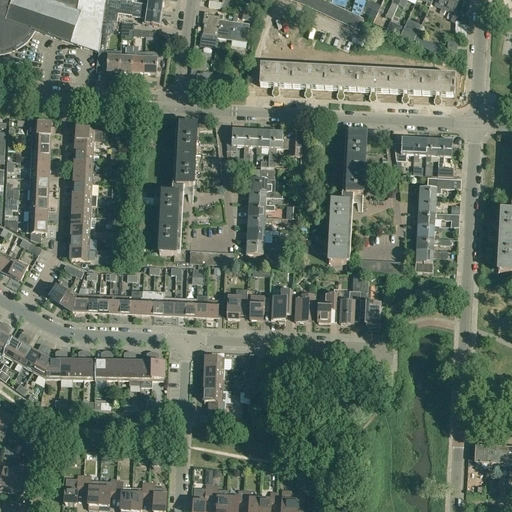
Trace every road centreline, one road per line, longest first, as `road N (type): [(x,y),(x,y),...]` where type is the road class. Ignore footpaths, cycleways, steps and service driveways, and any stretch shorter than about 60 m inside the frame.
road 1 (residential): [(461,432),(475,124)]
road 2 (unclassified): [(475,124),(175,108)]
road 3 (residential): [(24,313),(57,254),(63,111)]
road 4 (residential): [(187,340),(380,350)]
road 5 (unclassified): [(175,108),(0,89)]
road 6 (residential): [(182,511),(187,340)]
road 7 (residential): [(24,313),(74,335),(187,340)]
road 8 (unclassified): [(475,124),(481,0)]
